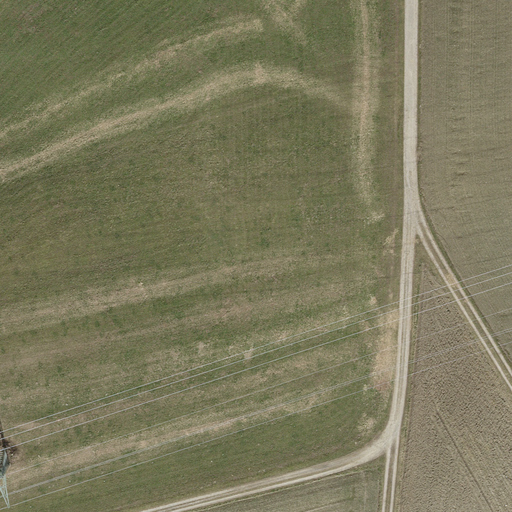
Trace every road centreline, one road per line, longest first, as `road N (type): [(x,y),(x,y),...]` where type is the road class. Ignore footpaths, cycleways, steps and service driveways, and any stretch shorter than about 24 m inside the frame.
road 1 (track): [(176,511),(362,463),(394,439),(410,221),(408,0)]
road 2 (track): [(511,389),(410,221)]
